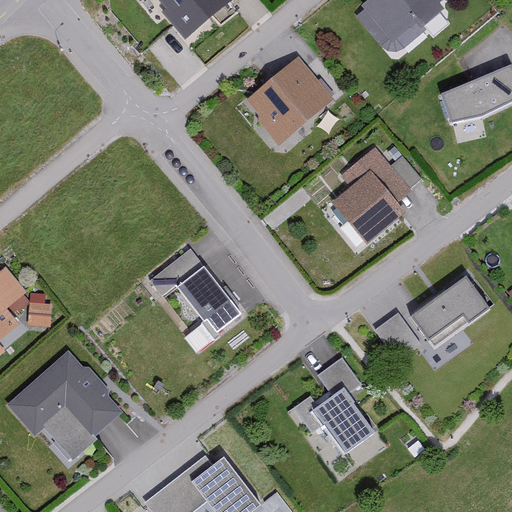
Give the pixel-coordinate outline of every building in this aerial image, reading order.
[(155,0),(167,13),(162,17),(187,44),(234,2),(231,0),(155,0)] [(358,20),(388,56),(403,53),(449,14),(443,6),(450,0),(375,0),(364,10),(366,13),(358,20)] [(334,105),(299,62),(248,104),(263,122),(260,125),(280,149),(334,105)] [(455,126),(488,117),(511,107),(511,69),(443,98),(455,126)] [(342,178),(354,192),(336,207),(368,246),(406,215),(399,206),(412,195),(409,191),(420,183),(403,161),(391,171),(375,151),(342,178)] [(203,268),(191,253),(150,284),(161,299),(203,268)] [(245,318),(209,270),(180,291),(207,328),(212,325),(220,336),(245,318)] [(28,299),(6,274),(0,279),(0,361),(6,356),(0,348),(0,345),(21,329),(9,315),(28,299)] [(494,310),(473,279),(412,321),(433,351),(494,310)] [(51,309),(32,308),(30,333),(50,334),(51,309)] [(124,416),(68,355),(7,411),(35,442),(45,434),(71,463),(124,416)] [(318,378),(334,400),(320,410),(311,397),(293,410),(312,437),(328,426),(349,456),(377,436),(349,397),(362,389),(343,361),(318,378)] [(215,470),(206,458),(146,507),(149,511),(200,511),(210,504),(216,511),(261,511),(263,510),(224,462),(215,470)]
